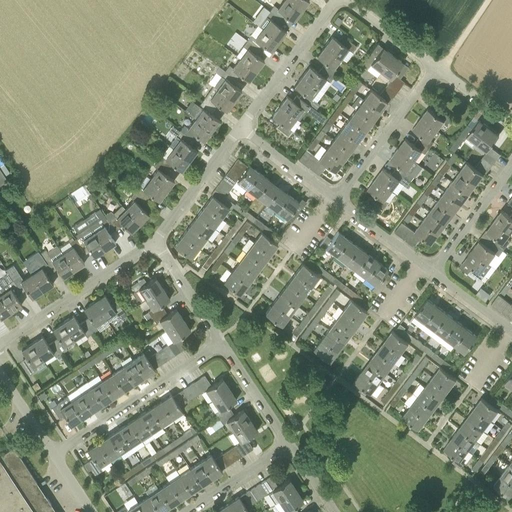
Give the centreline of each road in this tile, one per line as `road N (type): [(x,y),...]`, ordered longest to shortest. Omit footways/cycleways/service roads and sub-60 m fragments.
road 1 (residential): [(54,455),(221,343)]
road 2 (residential): [(0,343),(155,242)]
road 3 (residential): [(336,200),(435,67)]
road 4 (residential): [(244,127),(334,0)]
road 5 (residential): [(155,242),(244,127)]
road 6 (residential): [(432,271),(511,168)]
road 7 (residential): [(221,343),(155,242)]
